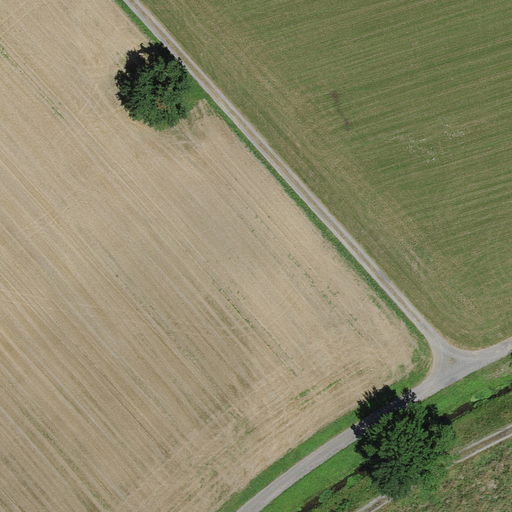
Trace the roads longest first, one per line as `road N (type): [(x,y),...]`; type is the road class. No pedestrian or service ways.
road 1 (track): [(126,0),(452,368)]
road 2 (track): [(511,341),(452,368),(242,511)]
road 3 (track): [(511,431),(373,511)]
